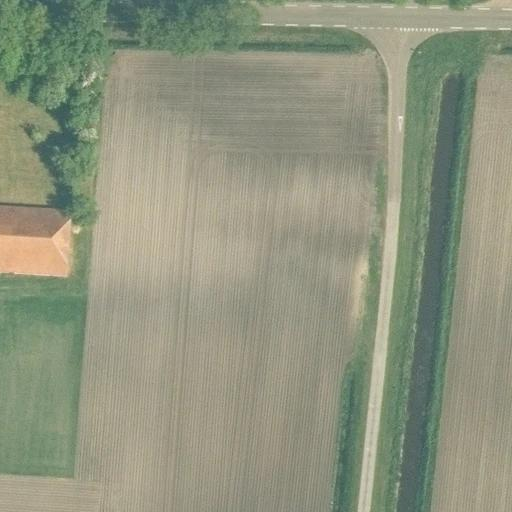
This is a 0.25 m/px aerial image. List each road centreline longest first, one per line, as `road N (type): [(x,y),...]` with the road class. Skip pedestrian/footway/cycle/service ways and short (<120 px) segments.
road 1 (unclassified): [(361,511),(389,243),(400,21)]
road 2 (secondary): [(400,21),(0,13)]
